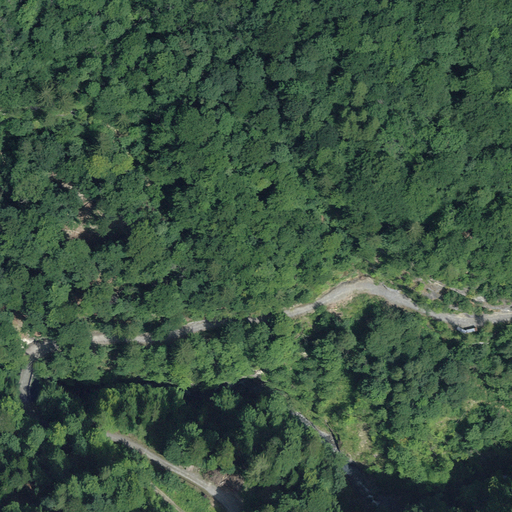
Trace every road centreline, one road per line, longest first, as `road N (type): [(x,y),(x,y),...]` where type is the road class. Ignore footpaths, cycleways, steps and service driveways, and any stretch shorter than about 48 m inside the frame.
road 1 (track): [(237,511),(225,496),(120,437),(71,434),(31,417),(22,397),(36,350),(279,315),(355,284),(460,322),(511,316)]
road 2 (track): [(182,511),(112,459),(63,457),(0,440)]
